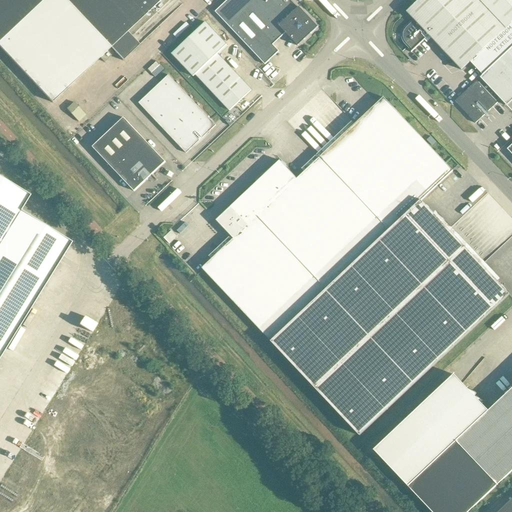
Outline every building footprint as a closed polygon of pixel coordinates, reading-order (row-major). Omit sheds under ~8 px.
[(0,0),(0,47),(52,103),(110,48),(123,61),(139,45),(127,32),(160,0),(0,0)] [(227,0),(215,12),(265,65),(279,51),(273,45),(286,33),(298,46),(318,27),(299,7),(293,13),(280,0),(227,0)] [(403,35),(403,36),(403,37),(403,38),(404,39),(404,40),(404,41),(405,41),(405,42),(405,43),(406,43),(412,50),(410,52),(411,53),(429,36),(462,70),(470,62),(483,75),(482,76),(511,47),(511,0),(419,0),(407,12),(414,20),(407,27),(406,27),(406,28),(405,29),(405,30),(404,31),(404,32),(403,33),(403,34),(403,35)] [(195,74),(229,111),(251,90),(217,54),(227,45),(205,22),(172,54),(193,76),(195,74)] [(455,101),(456,103),(458,102),(471,115),(469,116),(476,123),(485,114),(484,113),(487,111),(488,112),(497,103),(496,101),(499,98),(507,106),(511,100),(511,47),(482,76),(480,78),(482,79),(479,83),(477,81),(455,101)] [(109,49),(100,58),(104,62),(114,53),(109,49)] [(156,61),(148,68),(155,76),(163,69),(156,61)] [(207,132),(210,130),(211,129),(211,130),(216,126),(168,75),(139,103),(186,153),(190,149),(191,148),(192,146),(193,144),(195,143),(196,141),(197,140),(198,139),(201,136),(202,135),(204,134),(207,132)] [(233,239),(202,269),(203,270),(271,342),(360,436),(510,294),(421,201),(430,192),(453,171),(452,171),(445,163),(383,97),(298,178),(297,179),(280,160),(246,192),(230,207),(216,221),(233,239)] [(66,110),(78,122),(85,115),(74,102),(66,110)] [(152,174),(165,162),(124,118),(92,147),(134,192),(146,180),(156,180),(157,180),(152,174)] [(0,357),(71,242),(20,211),(30,195),(0,177),(0,357)] [(511,388),(488,411),(481,404),(483,401),(475,396),(476,393),(468,389),(454,375),(374,450),(432,511),(468,511),(511,471),(511,388)] [(511,511),(511,498),(497,511),(511,511)]
